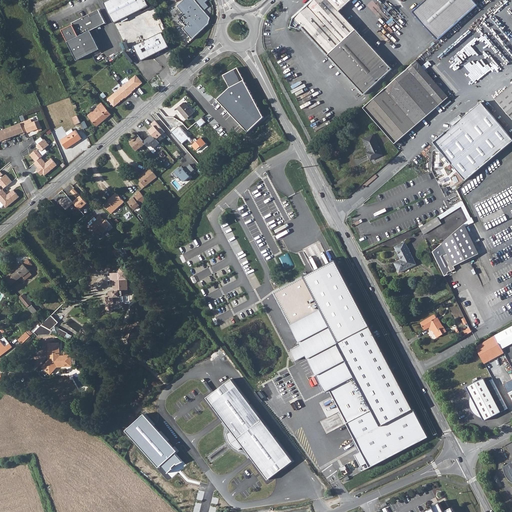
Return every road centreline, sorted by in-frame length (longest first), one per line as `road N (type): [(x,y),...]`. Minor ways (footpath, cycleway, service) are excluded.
road 1 (secondary): [(453,443),(264,80)]
road 2 (unknown): [(394,0),(415,22),(415,45),(396,72),(351,106),(335,101),(283,31),(284,15),(298,0)]
road 3 (tertiary): [(36,200),(201,61)]
